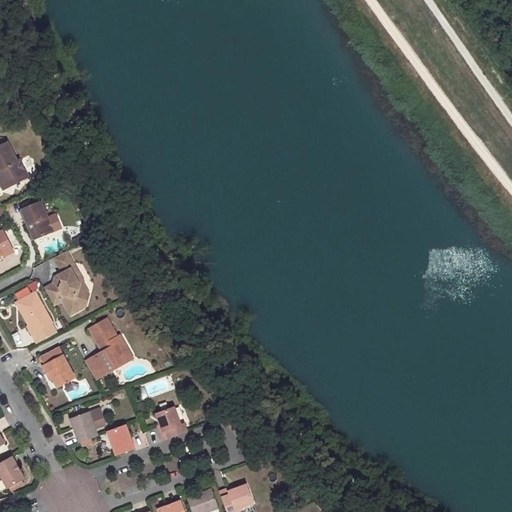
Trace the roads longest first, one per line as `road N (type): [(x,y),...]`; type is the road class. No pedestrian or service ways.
road 1 (residential): [(86,511),(225,461),(234,450),(227,435),(211,433),(60,486)]
road 2 (track): [(426,0),(511,117)]
road 3 (unclassified): [(0,380),(60,486)]
